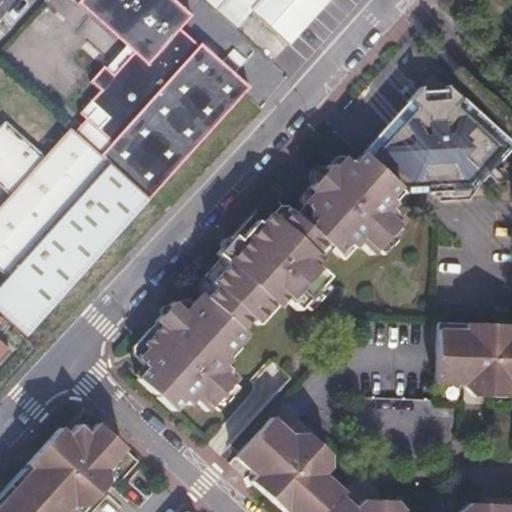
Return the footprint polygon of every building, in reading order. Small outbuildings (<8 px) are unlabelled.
[(87,82),(97,90),(87,102),(105,117),(95,129),(111,143),(101,155),(148,196),(248,87),(199,42),(197,45),(177,27),(188,14),(171,0),(76,0),(74,2),(124,45),(130,51),(111,73),(104,67),(102,65),(87,82)] [(238,0),(229,0),(218,13),(235,30),(251,12),(238,0)] [(238,0),(251,12),(291,46),(331,0),(238,0)] [(124,45),(104,67),(111,73),(130,51),(124,45)] [(511,151),(511,145),(451,91),(427,91),(366,158),(402,191),(412,200),(473,193),(511,151)] [(0,185),(9,193),(0,203),(0,267),(17,283),(26,291),(4,316),(25,335),(148,196),(101,155),(68,125),(43,153),(4,121),(0,126),(0,185)] [(236,239),(219,259),(231,269),(187,317),(175,307),(158,326),(165,332),(159,339),(163,343),(143,366),(152,374),(142,385),(178,417),(188,406),(193,411),(198,406),(210,417),(241,383),(228,370),(233,364),(229,360),(248,338),(245,336),(254,326),(257,328),(275,308),(280,311),(285,305),(299,317),(329,284),(316,273),(321,266),(315,260),(325,249),(331,255),(339,262),(348,251),(354,256),(359,250),(372,262),(403,229),(390,217),(395,211),(389,206),(402,191),(366,158),(357,168),(348,161),(338,173),(333,168),(312,193),(323,203),(313,214),(322,222),(313,233),(304,225),(292,215),(281,226),(271,217),(252,239),(248,235),(241,244),(236,239)] [(313,214),(304,225),(313,233),(322,222),(313,214)] [(321,266),(331,255),(325,249),(315,260),(321,266)] [(344,267),(354,256),(348,251),(339,262),(344,267)] [(0,302),(0,312),(4,316),(26,291),(17,283),(0,302)] [(261,332),(280,311),(275,308),(257,328),(261,332)] [(511,511),(511,331),(511,327),(511,324),(462,323),(461,330),(435,329),(433,384),(460,385),(461,389),(485,398),(511,398),(511,504),(479,504),(470,510),(469,511),(511,511)] [(133,357),(143,366),(163,343),(159,339),(154,334),(133,357)] [(0,361),(11,348),(0,337),(0,361)] [(252,342),(248,338),(229,360),(233,364),(252,342)] [(270,418),(234,458),(254,476),(250,481),(285,511),(399,511),(399,508),(392,502),(359,501),(352,509),(338,496),(342,491),(321,473),(326,465),(324,452),(303,433),(291,433),(289,435),(270,418)] [(102,511),(144,465),(102,428),(98,432),(92,427),(88,432),(82,427),(73,437),(65,431),(31,468),(36,473),(0,511),(102,511)] [(31,468),(0,502),(0,511),(36,473),(31,468)]
